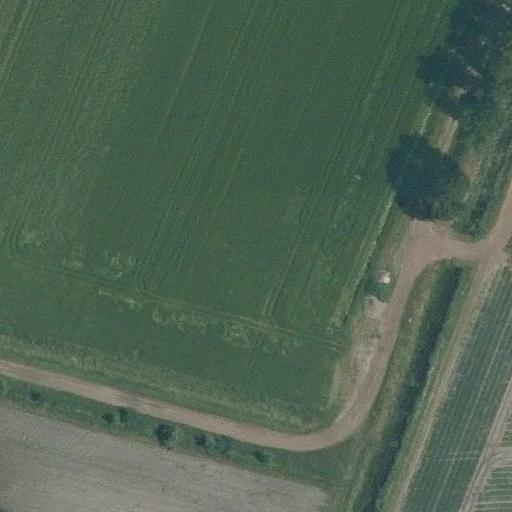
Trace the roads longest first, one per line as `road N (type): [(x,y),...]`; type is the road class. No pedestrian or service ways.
road 1 (track): [(510,0),(424,246),(484,263),(389,511)]
road 2 (track): [(424,246),(357,416),(326,438),(280,442),(0,368)]
